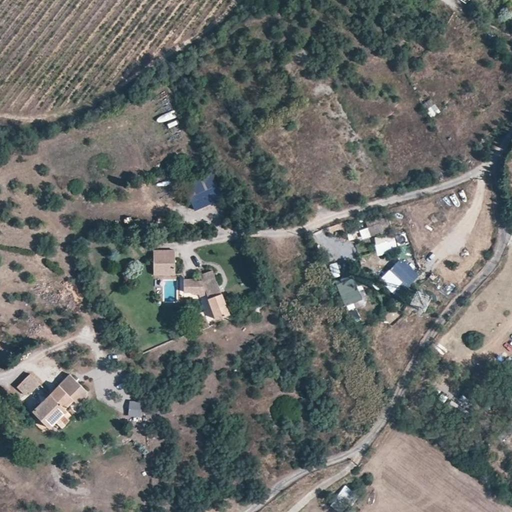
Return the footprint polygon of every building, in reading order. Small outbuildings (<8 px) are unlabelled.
[(423,103),(430,118),(440,113),(433,98),(423,103)] [(212,172),(187,181),(193,196),(218,186),(212,172)] [(385,217),(367,223),(369,227),(359,230),(362,240),(389,231),(385,217)] [(377,253),(397,251),(395,235),(374,237),(377,253)] [(176,276),(176,251),(155,251),(155,276),(176,276)] [(330,266),(337,277),(348,269),(341,258),(330,266)] [(402,284),(407,288),(417,276),(407,267),(397,277),(385,267),(376,277),(394,292),(402,284)] [(216,320),(230,314),(213,271),(199,276),(201,281),(192,281),(192,279),(182,279),(182,293),(191,293),(191,295),(198,295),(198,298),(206,295),(216,320)] [(336,281),(344,307),(363,301),(354,275),(336,281)] [(234,299),(237,308),(245,305),(244,301),(241,302),(240,297),(234,299)] [(355,322),(361,319),(357,310),(351,312),(355,322)] [(187,323),(184,317),(178,319),(181,325),(187,323)] [(28,394),(38,383),(30,375),(20,387),(28,394)] [(86,392),(69,376),(36,410),(52,426),(68,409),(67,407),(73,401),(76,403),(80,403),(87,397),(86,392)] [(143,402),(130,401),(129,416),(142,418),(143,402)]
